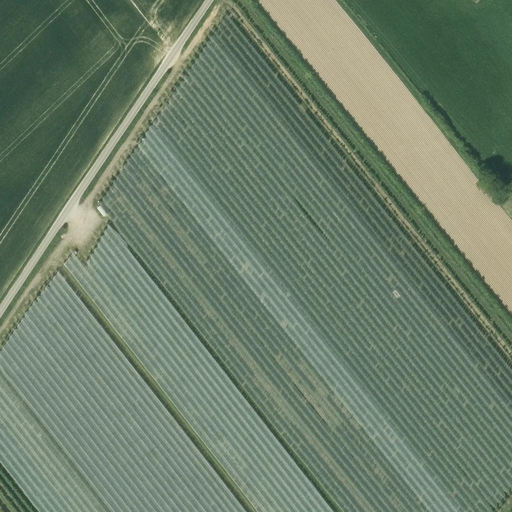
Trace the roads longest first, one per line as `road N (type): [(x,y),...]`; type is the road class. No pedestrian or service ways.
road 1 (unclassified): [(0,312),(209,0)]
road 2 (track): [(337,0),(499,202)]
